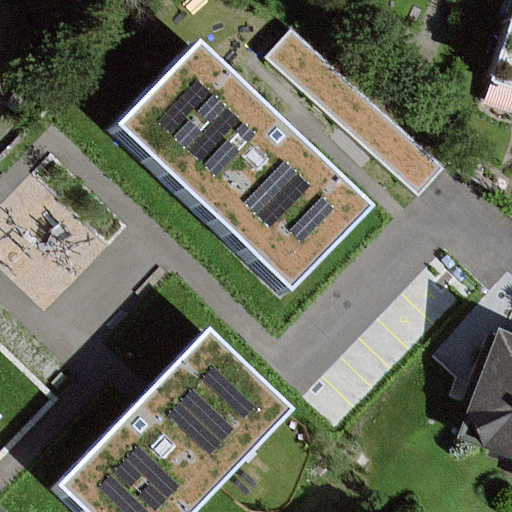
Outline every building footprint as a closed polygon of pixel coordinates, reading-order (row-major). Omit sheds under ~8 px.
[(511,0),(510,0),(485,78),(511,86),(511,0)] [(414,198),(428,183),(440,169),(286,30),(261,59),(414,198)] [(188,44),(107,128),(278,294),(360,211),(295,148),(188,44)] [(51,489),(74,511),(193,511),(287,414),(202,332),(140,396),(51,489)] [(469,406),(457,438),(511,459),(511,345),(485,336),(460,401),(469,406)]
